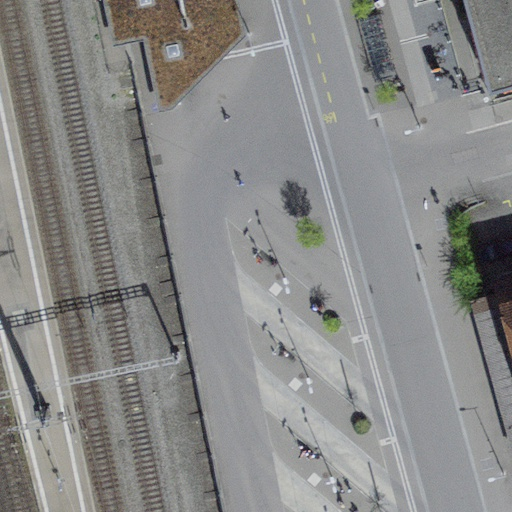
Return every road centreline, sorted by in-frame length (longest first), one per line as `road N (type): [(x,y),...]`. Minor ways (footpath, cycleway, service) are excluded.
road 1 (tertiary): [(452,511),(364,188)]
road 2 (tertiary): [(364,188),(313,0)]
road 3 (residential): [(511,148),(364,188)]
